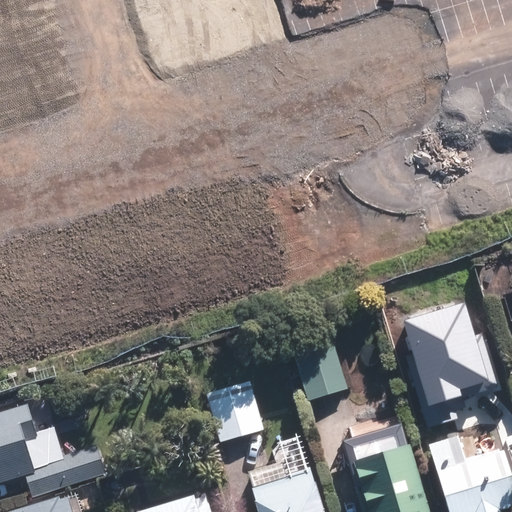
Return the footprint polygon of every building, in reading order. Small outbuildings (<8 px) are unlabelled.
[(314,76),(297,22),(190,56),(207,110),(314,76)] [(0,177),(78,151),(59,94),(0,113),(0,177)] [(0,348),(100,332),(91,280),(0,294),(0,348)] [(496,351),(478,290),(426,305),(444,366),(496,351)] [(350,387),(333,329),(294,340),(311,399),(350,387)] [(82,373),(72,343),(35,355),(45,385),(82,373)] [(493,386),(511,382),(506,359),(487,363),(493,386)] [(254,382),(209,393),(222,440),(267,429),(254,382)] [(0,481),(32,472),(38,494),(110,472),(102,445),(67,456),(58,425),(42,430),(33,402),(0,412),(0,481)] [(506,511),(505,506),(511,504),(511,459),(500,422),(432,443),(453,511),(506,511)] [(433,511),(413,444),(409,445),(407,439),(350,456),(366,511),(433,511)] [(255,484),(263,511),(330,511),(317,466),(255,484)] [(76,511),(71,493),(6,511),(76,511)] [(213,511),(209,496),(203,497),(201,493),(144,509),(144,511),(213,511)]
